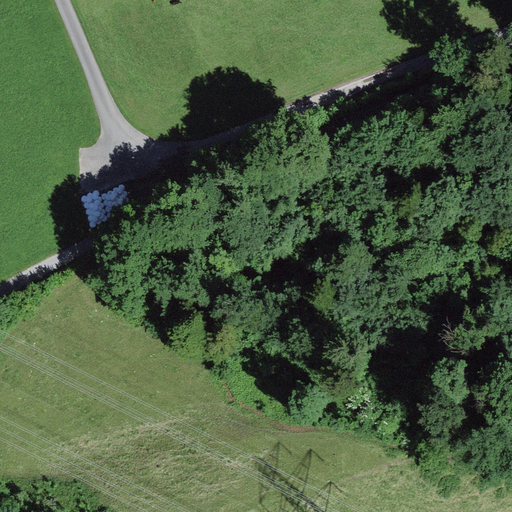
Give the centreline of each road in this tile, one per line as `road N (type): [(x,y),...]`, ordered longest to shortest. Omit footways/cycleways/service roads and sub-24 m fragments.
road 1 (track): [(0,293),(101,238),(428,89),(470,46),(197,150),(80,169)]
road 2 (track): [(131,163),(58,0)]
